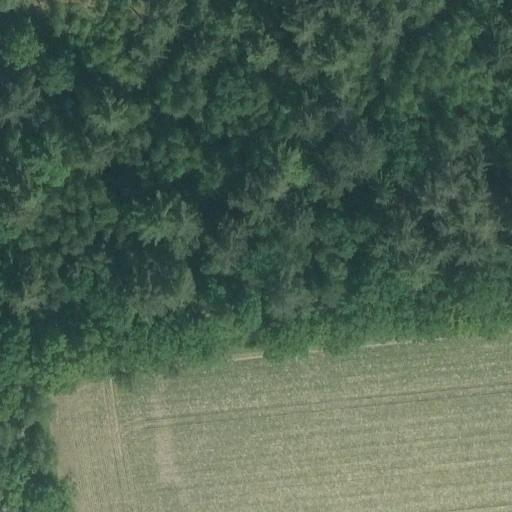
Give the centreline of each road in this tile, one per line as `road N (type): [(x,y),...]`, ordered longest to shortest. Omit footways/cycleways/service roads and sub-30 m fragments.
road 1 (track): [(0,329),(161,312),(447,0)]
road 2 (track): [(161,312),(511,277)]
road 3 (track): [(2,329),(34,511)]
